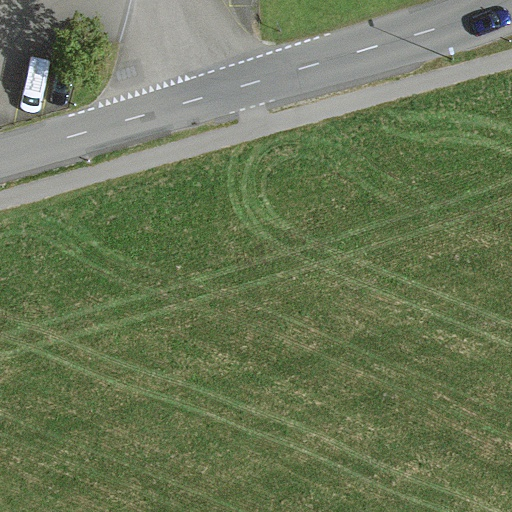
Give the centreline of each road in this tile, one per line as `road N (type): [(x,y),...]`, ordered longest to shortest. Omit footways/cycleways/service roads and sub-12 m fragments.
road 1 (unclassified): [(509,0),(399,41),(0,155)]
road 2 (track): [(511,61),(0,204)]
